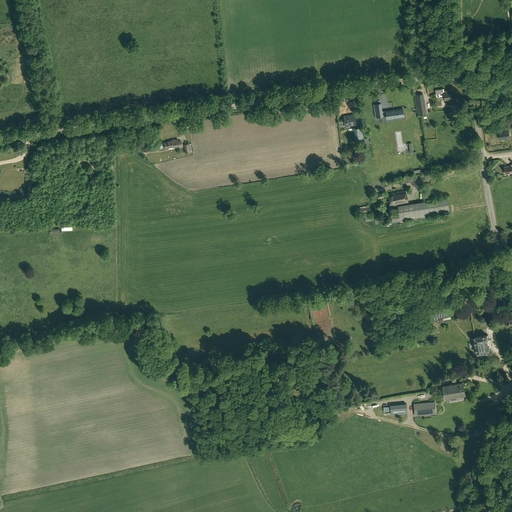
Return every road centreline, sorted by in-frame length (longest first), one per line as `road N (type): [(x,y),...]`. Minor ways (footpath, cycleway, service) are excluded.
road 1 (tertiary): [(0,141),(448,76),(472,97),(481,157)]
road 2 (tertiary): [(511,316),(481,157)]
